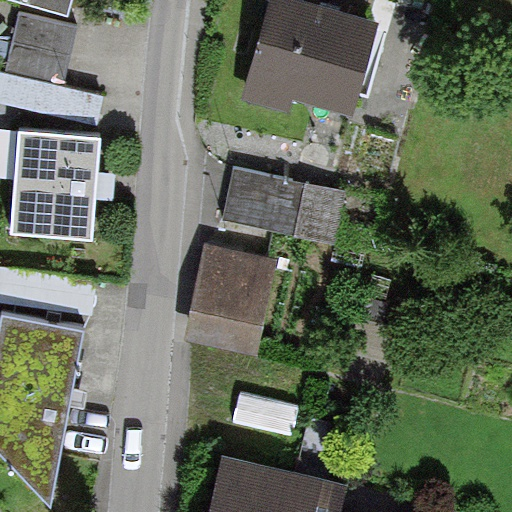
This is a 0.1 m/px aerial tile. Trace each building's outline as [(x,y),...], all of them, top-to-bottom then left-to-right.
[(65,0),(0,0),(0,9),(57,27),(65,0)] [(378,32),(270,4),(243,105),(351,133),(378,32)] [(80,135),(7,134),(6,233),(78,234),(80,135)] [(233,231),(347,243),(353,185),(239,173),(233,231)] [(277,267),(215,251),(190,343),(252,359),(277,267)] [(39,511),(74,324),(0,310),(0,480),(23,511),(39,511)] [(340,511),(348,483),(239,454),(223,511),(340,511)]
